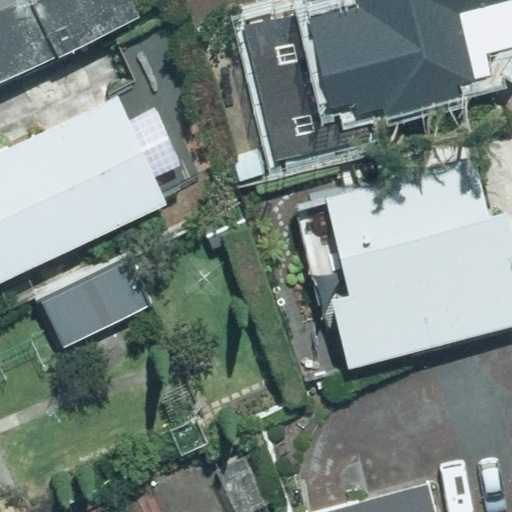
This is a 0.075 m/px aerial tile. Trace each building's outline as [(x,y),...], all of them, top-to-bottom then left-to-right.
[(0,0),(0,75),(125,19),(116,0),(0,0)] [(380,107),(460,88),(511,27),(511,0),(230,0),(267,154),(384,127),(380,107)] [(150,111),(120,124),(104,89),(0,137),(0,268),(154,196),(143,173),(172,160),(150,111)] [(329,371),(511,323),(511,222),(503,224),(498,205),(473,211),(460,164),(287,209),(329,371)] [(125,252),(31,293),(53,345),(147,304),(125,252)] [(463,511),(449,464),(290,510),(290,511),(463,511)]
